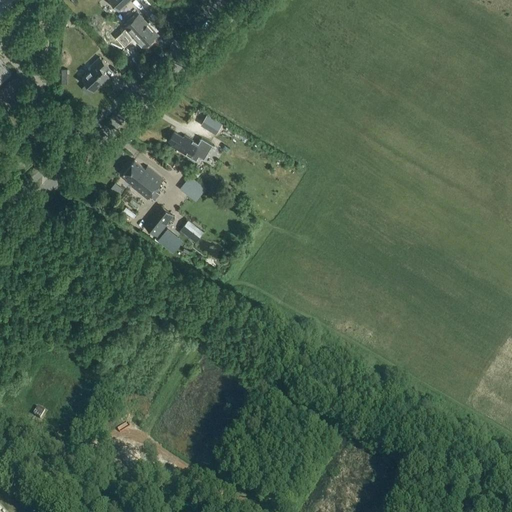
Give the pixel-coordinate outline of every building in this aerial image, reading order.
[(108,0),(119,12),(132,0),(108,0)] [(124,29),(142,48),(142,47),(148,44),(149,43),(148,43),(157,35),(139,15),(124,29)] [(0,83),(11,74),(2,63),(3,61),(0,57),(0,83)] [(91,66),(94,69),(82,80),(94,92),(103,83),(104,84),(110,78),(104,72),(109,67),(100,58),(91,66)] [(223,123),(218,120),(211,131),(216,134),(223,123)] [(184,138),(174,132),(169,141),(174,144),(173,147),(196,161),(199,157),(203,159),(204,156),(206,157),(213,145),(202,138),(198,144),(185,135),(184,138)] [(132,186),(148,199),(150,197),(155,201),(160,195),(155,191),(164,180),(147,166),(145,169),(134,160),(123,175),(127,178),(126,180),(132,186)] [(222,180),(219,186),(224,189),(227,184),(222,180)] [(144,226),(157,237),(174,216),(161,206),(144,226)] [(204,232),(188,220),(180,231),(196,243),(204,232)] [(33,415),(40,420),(44,412),(37,408),(33,415)]
